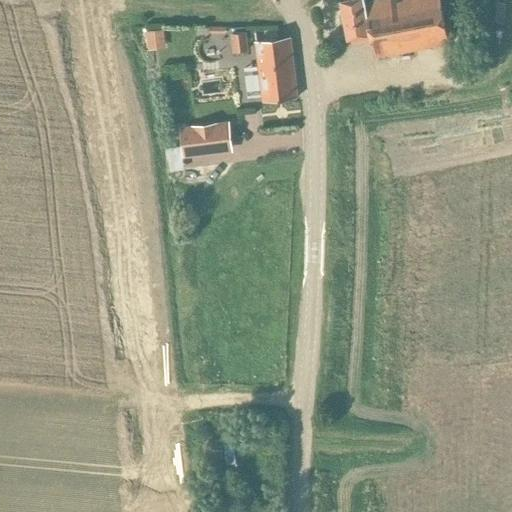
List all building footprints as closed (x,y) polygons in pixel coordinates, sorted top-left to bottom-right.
[(374,57),(394,54),(447,44),(439,0),(386,0),(376,2),(375,0),(339,0),(347,39),(370,35),(374,57)] [(164,30),(147,31),(148,49),(166,47),(164,30)] [(230,33),(233,53),(248,51),(246,32),(230,33)] [(266,101),(277,100),(297,97),(290,37),(258,41),(260,55),(266,101)] [(174,63),(166,64),(168,79),(176,78),(174,63)] [(230,120),(180,126),(183,158),(234,152),(230,120)]
